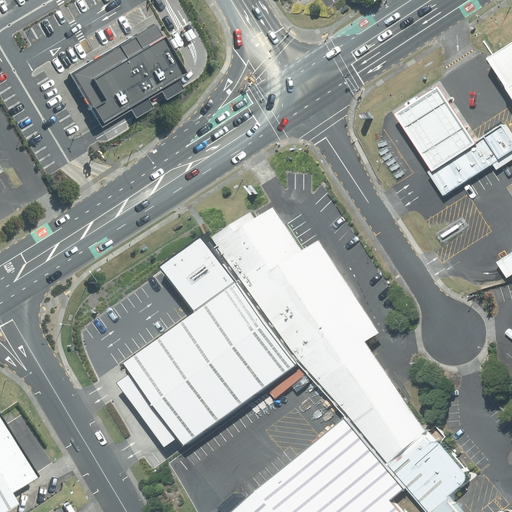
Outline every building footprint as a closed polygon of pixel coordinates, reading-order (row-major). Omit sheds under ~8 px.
[(155,23),(70,74),(100,123),(127,106),(145,96),(158,88),(176,77),(185,72),(155,23)] [(511,46),(500,55),(511,73),(511,46)] [(176,77),(158,88),(166,100),(183,89),(176,77)] [(442,167),(482,141),(472,125),(446,84),(405,111),(432,152),(442,167)] [(145,96),(127,106),(134,118),(152,107),(145,96)] [(492,134),(482,141),(442,167),(434,172),(449,194),(506,157),(511,152),(511,127),(509,123),(492,134)] [(353,415),(394,462),(432,432),(435,428),(377,337),(390,329),(330,238),(312,248),(284,204),(265,216),(261,209),(223,232),(229,243),(225,246),(249,279),(304,355),(353,415)] [(135,360),(196,441),(304,355),(249,279),(225,246),(213,230),(170,263),(206,309),(135,360)] [(511,254),(502,261),(511,275),(511,254)] [(394,462),(353,415),(236,511),(408,511),(398,499),(413,485),(394,462)] [(0,511),(1,511),(13,506),(5,493),(29,479),(0,430),(0,511)] [(432,432),(394,462),(413,485),(435,511),(458,492),(475,478),(475,475),(475,473),(475,470),(473,468),(450,441),(447,439),(444,439),(441,439),(439,441),(432,432)] [(467,511),(457,500),(458,492),(435,511),(467,511)]
